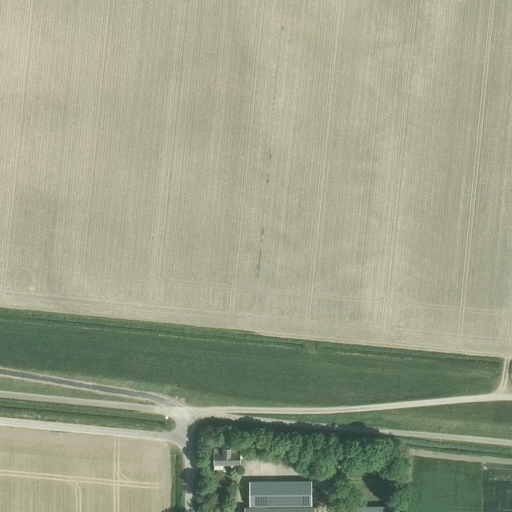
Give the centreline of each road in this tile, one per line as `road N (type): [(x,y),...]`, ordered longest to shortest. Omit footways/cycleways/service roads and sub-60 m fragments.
road 1 (unclassified): [(511,444),(184,414)]
road 2 (track): [(511,398),(184,414)]
road 3 (unclassified): [(184,414),(152,397),(0,370)]
road 4 (unclassified): [(184,414),(0,394)]
